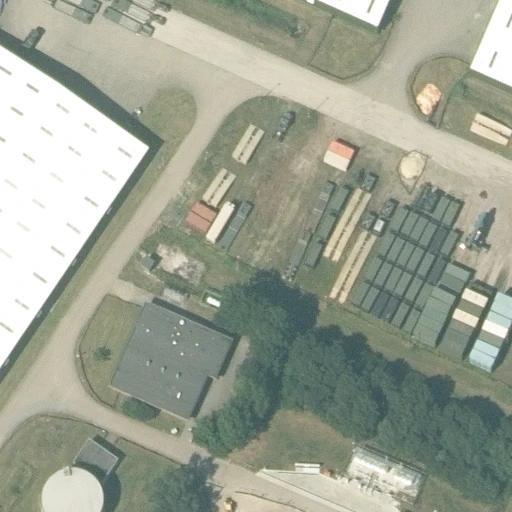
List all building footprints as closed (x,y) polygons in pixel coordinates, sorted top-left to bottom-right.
[(297,0),(377,36),(393,0),(297,0)] [(511,0),(502,0),(474,65),(469,76),(511,95),(511,0)] [(0,377),(149,157),(0,55),(0,377)] [(185,223),(207,236),(223,208),(208,200),(213,192),(226,199),(230,191),(222,187),(220,190),(208,183),(185,223)] [(450,256),(416,337),(436,345),(470,264),(450,256)] [(149,274),(155,265),(146,259),(140,268),(149,274)] [(421,307),(409,302),(416,284),(390,274),(371,322),(409,337),(421,307)] [(468,363),(492,373),(511,328),(511,316),(492,308),(468,363)] [(147,311),(112,390),(134,399),(151,406),(187,422),(206,377),(214,380),(229,346),(154,314),(147,311)] [(466,360),(474,330),(450,323),(442,353),(466,360)] [(89,443),(73,467),(82,472),(102,487),(118,464),(106,455),(98,450),(89,443)]
